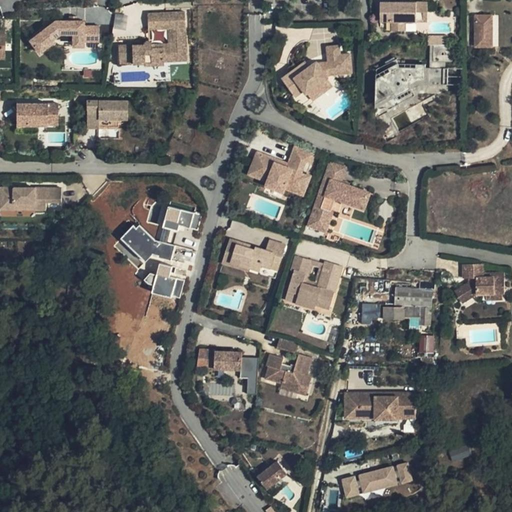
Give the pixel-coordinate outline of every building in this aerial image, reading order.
[(416,21),(416,11),(427,11),(427,2),(411,2),(411,5),(406,5),(406,2),(381,2),(381,21),(393,21),(393,31),(404,31),(404,21),(416,21)] [(118,43),(118,65),(187,63),(184,5),(147,7),(148,42),(118,43)] [(427,22),(427,11),(416,11),(416,21),(427,22)] [(476,16),(476,47),(493,47),(493,16),(476,16)] [(101,39),(101,24),(85,24),(85,19),(78,19),(71,20),(57,20),(31,40),(40,52),(55,40),(54,39),(61,33),(75,33),(85,33),(85,40),(101,39)] [(85,40),(85,33),(75,33),(75,45),(85,45),(85,40)] [(427,35),(426,45),(430,45),(433,45),(456,45),(456,35),(427,35)] [(294,66),(278,78),(292,95),(300,88),(303,91),(324,75),(323,73),(347,70),(345,51),(334,53),(333,43),(321,44),(323,61),(313,62),(311,60),(304,66),(298,71),(294,66)] [(430,68),(445,68),(445,61),(433,61),(433,45),(430,45),(430,68)] [(463,62),(463,45),(456,45),(433,45),(433,61),(445,61),(463,62)] [(390,69),(399,64),(396,60),(387,65),(390,69)] [(300,61),(294,66),(298,71),(304,66),(300,61)] [(377,80),(377,93),(382,101),(395,93),(398,98),(412,90),(420,84),(448,84),(448,76),(448,68),(445,68),(430,68),(401,68),(399,64),(390,69),(391,72),(377,80)] [(300,88),(292,95),(297,102),(306,95),(309,98),(328,84),(324,79),(328,76),(347,73),(347,70),(323,73),(324,75),(303,91),(300,88)] [(10,87),(0,87),(0,99),(10,99),(10,87)] [(416,96),(412,90),(398,98),(395,93),(382,101),(377,93),(377,109),(394,109),(416,96)] [(88,99),(88,127),(102,127),(102,117),(131,118),(131,99),(88,99)] [(18,124),(59,124),(58,102),(18,102),(18,124)] [(311,152),(291,146),(288,155),(292,156),(288,168),(272,162),(273,159),(254,152),(250,163),(258,166),(254,178),(265,181),(263,185),(281,192),(282,188),(291,191),(293,187),(302,191),(308,174),(304,173),(298,171),(302,160),(308,162),(311,152)] [(292,156),(288,155),(285,163),(273,159),(272,162),(288,168),(292,156)] [(328,158),(309,225),(338,233),(343,217),(351,220),(355,209),(371,213),(379,186),(348,177),(351,165),(328,158)] [(308,162),(302,160),(298,171),(304,173),(308,162)] [(258,166),(250,163),(246,174),(254,178),(258,166)] [(281,192),(263,185),(261,192),(279,198),(281,192)] [(0,186),(0,208),(14,208),(14,202),(35,202),(35,208),(46,208),(46,200),(61,200),(61,186),(0,186)] [(177,232),(178,225),(197,229),(201,214),(167,206),(159,240),(166,242),(169,230),(177,232)] [(173,254),(138,221),(123,238),(121,235),(119,238),(144,262),(155,251),(166,261),(173,254)] [(236,241),(229,239),(221,263),(248,271),(249,267),(240,264),(241,260),(231,257),(236,241)] [(236,241),(231,257),(241,260),(240,264),(249,267),(259,270),(261,265),(277,270),(284,245),(267,240),(264,250),(254,247),(253,251),(245,249),(246,244),(236,241)] [(309,260),(294,255),(290,270),(292,271),(286,291),(296,294),(294,303),(314,308),(315,305),(327,308),(340,266),(323,261),(322,264),(316,286),(302,282),(309,260)] [(309,260),(302,282),(316,286),(322,264),(309,260)] [(180,299),(184,279),(170,276),(172,266),(158,263),(151,292),(180,299)] [(484,264),(464,264),(464,278),(469,278),(469,283),(455,291),(463,304),(478,295),(481,294),(503,294),(506,294),(505,273),(484,274),(484,264)] [(153,285),(155,274),(147,273),(145,283),(153,285)] [(432,290),(396,288),(395,305),(396,305),(396,308),(386,307),(386,309),(368,308),(368,316),(386,317),(386,319),(404,320),(404,318),(410,319),(410,323),(412,324),(411,327),(417,327),(417,330),(422,330),(423,325),(429,325),(430,307),(431,307),(432,290)] [(284,300),(294,303),(296,294),(286,291),(284,300)] [(298,342),(280,337),(277,348),(295,354),(298,342)] [(216,350),(207,349),(206,369),(242,370),(243,353),(223,352),(223,354),(219,354),(219,352),(216,351),(216,350)] [(284,359),(270,355),(267,366),(269,367),(266,379),(282,384),(281,388),(298,393),(300,386),(308,388),(311,377),(307,376),(312,359),(299,355),(295,369),(282,365),(284,359)] [(361,392),(346,392),(345,405),(361,405),(360,417),(375,417),(375,414),(416,414),(416,393),(408,393),(408,396),(386,396),(387,393),(375,392),(375,396),(361,396),(361,392)] [(345,417),(360,417),(361,405),(345,405),(345,417)] [(412,460),(341,478),(347,499),(418,481),(412,460)] [(248,464),(243,468),(262,493),(267,489),(287,474),(278,462),(258,477),(248,464)]
